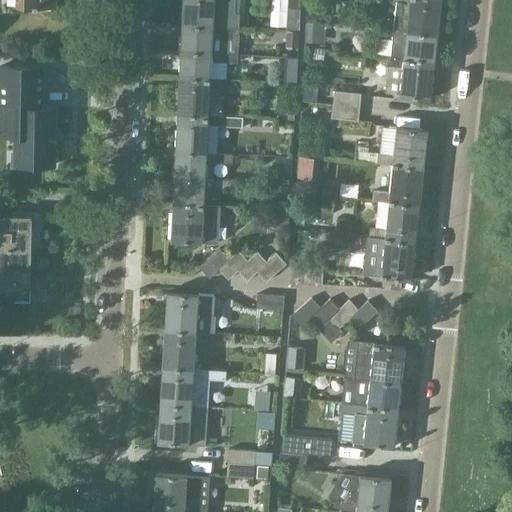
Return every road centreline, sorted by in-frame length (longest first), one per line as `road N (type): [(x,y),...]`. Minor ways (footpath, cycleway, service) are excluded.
road 1 (residential): [(425,511),(478,0)]
road 2 (residential): [(109,359),(126,0)]
road 3 (residential): [(102,511),(109,359)]
